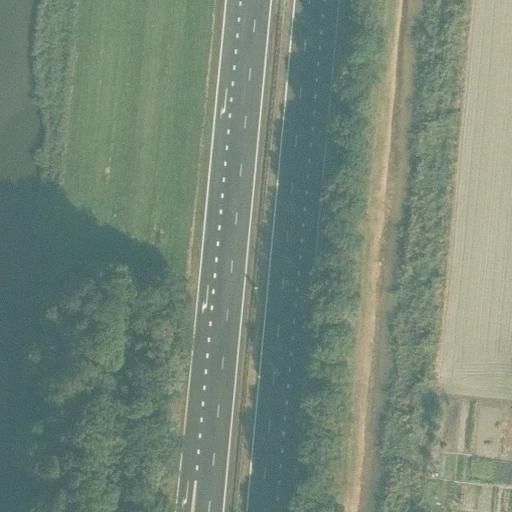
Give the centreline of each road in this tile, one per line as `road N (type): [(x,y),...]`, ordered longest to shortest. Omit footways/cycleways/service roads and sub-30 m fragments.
road 1 (motorway): [(261,511),(309,0)]
road 2 (motorway): [(256,0),(215,441)]
